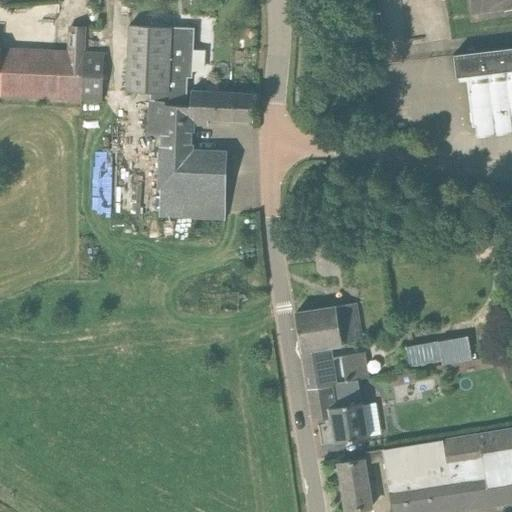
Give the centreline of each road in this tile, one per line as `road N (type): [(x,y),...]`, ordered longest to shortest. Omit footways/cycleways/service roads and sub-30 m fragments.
road 1 (unclassified): [(314,511),(271,238),(270,140)]
road 2 (residential): [(511,177),(270,140)]
road 3 (unclassified): [(270,140),(277,0)]
